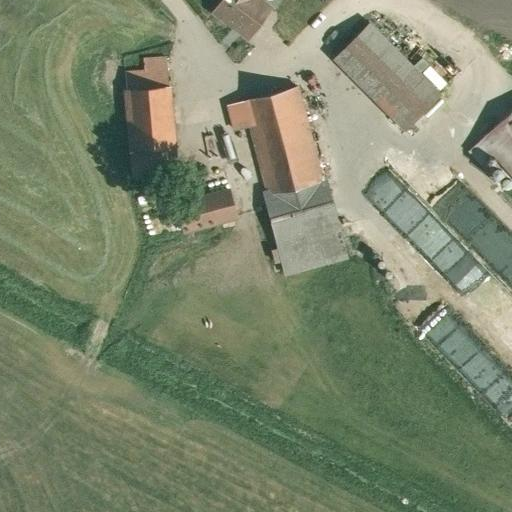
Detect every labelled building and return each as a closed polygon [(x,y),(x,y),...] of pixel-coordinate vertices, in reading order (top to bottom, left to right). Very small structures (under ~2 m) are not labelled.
[(209,0),(238,22),(256,0),(209,0)] [(373,10),(334,47),(406,120),(427,99),(444,83),(373,10)] [(171,75),(172,45),(133,43),(131,78),(171,75)] [(131,78),(126,78),(133,155),(179,152),(173,74),(171,75),(131,78)] [(301,76),(247,89),(271,184),(325,171),(301,76)] [(444,83),(427,99),(433,106),(450,89),(444,83)] [(511,102),(473,138),(486,152),(496,143),(511,161),(511,102)] [(225,188),(168,205),(177,235),(234,218),(225,188)] [(332,190),(270,207),(287,266),(349,248),(332,190)]
